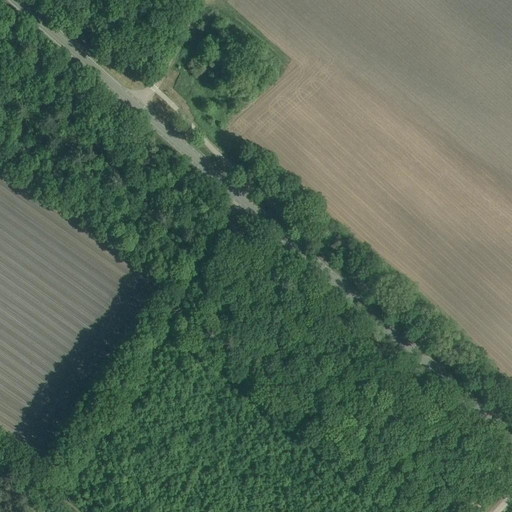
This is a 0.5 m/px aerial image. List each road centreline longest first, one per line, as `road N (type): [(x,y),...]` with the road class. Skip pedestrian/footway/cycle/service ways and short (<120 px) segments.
road 1 (tertiary): [(511,439),(142,110)]
road 2 (tertiary): [(142,110),(18,0)]
road 3 (unclassified): [(142,110),(192,0)]
